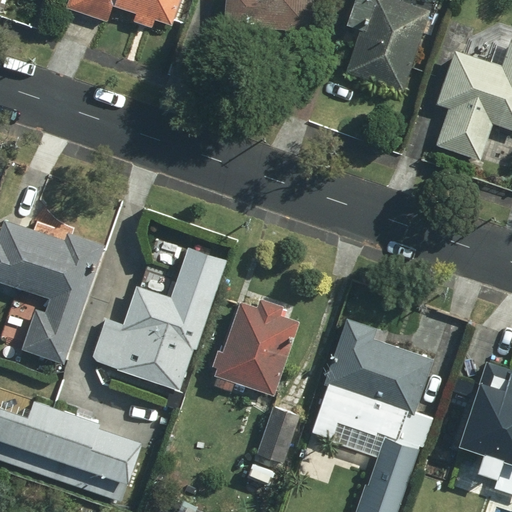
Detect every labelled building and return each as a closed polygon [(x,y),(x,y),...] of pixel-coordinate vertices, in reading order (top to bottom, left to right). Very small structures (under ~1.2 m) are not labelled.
[(175,0),(69,0),(66,9),(108,22),(111,11),(133,18),(131,25),(149,30),(152,19),(167,24),(175,0)] [(307,0),(223,0),(222,29),(306,34),(307,0)] [(424,12),(385,0),(370,0),(347,76),(399,92),(424,12)] [(433,104),(445,108),(433,146),(478,160),(489,126),(511,132),(511,43),(506,41),(498,66),(450,51),(433,104)] [(0,283),(48,298),(43,314),(31,310),(18,351),(61,365),(99,248),(60,236),(58,243),(0,224),(0,283)] [(103,320),(89,362),(177,392),(213,287),(183,277),(175,303),(134,290),(121,326),(103,320)] [(252,310),(236,305),(212,378),(271,397),(295,323),(277,318),(280,309),(255,301),(252,310)] [(429,362),(368,341),(371,333),(341,322),(320,384),(410,416),(429,362)] [(511,373),(483,364),(456,452),(511,468),(511,373)] [(2,396),(0,401),(0,453),(121,497),(145,431),(35,392),(30,407),(2,396)] [(298,418),(270,409),(254,458),(282,467),(298,418)] [(394,511),(414,450),(382,440),(358,511),(394,511)] [(448,511),(455,493),(411,478),(399,511),(448,511)] [(258,511),(260,510),(241,492),(224,511),(225,511),(258,511)]
